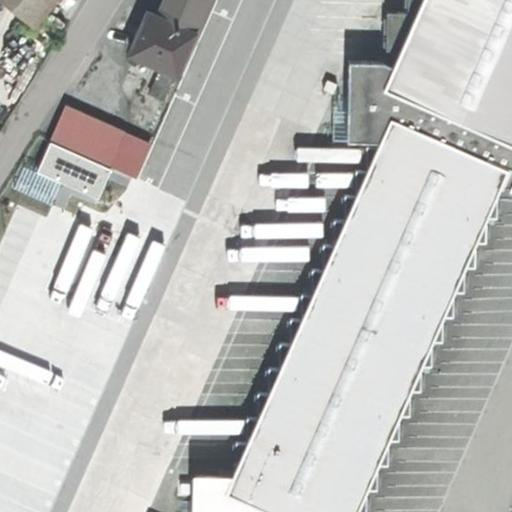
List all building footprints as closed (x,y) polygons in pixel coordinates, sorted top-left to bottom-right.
[(3,0),(32,23),(51,0),(3,0)] [(166,0),(159,16),(193,32),(207,0),(166,0)] [(511,0),(407,0),(407,11),(387,10),(386,59),(348,58),(346,139),(378,139),(377,145),(366,144),(365,163),(368,164),(366,169),(355,169),(354,187),(357,188),(355,194),(344,193),(344,212),(346,214),(344,218),(333,218),(333,236),(335,238),(333,243),(323,243),(322,262),(324,263),(322,267),(312,267),(311,286),(313,288),(311,293),(301,292),(300,311),(303,312),(300,318),(290,317),(290,335),(292,337),(289,342),(279,342),(278,360),(281,361),(278,366),(268,366),(267,385),(270,386),(267,391),(257,391),(256,409),(259,411),(256,416),(247,416),(246,435),(248,436),(246,441),(235,441),(235,459),(237,460),(231,476),(196,475),(195,511),(355,511),(356,511),(360,511),(366,511),(366,493),(363,491),(366,487),(377,487),(377,469),(374,467),(377,462),(388,462),(388,444),(385,442),(388,437),(399,438),(399,420),(395,417),(399,413),(410,413),(410,395),(407,393),(410,388),(420,388),(421,370),(418,368),(421,363),(431,363),(432,346),(428,343),(432,339),(442,339),(442,321),(439,319),(443,314),(453,314),(454,296),(450,294),(454,290),(464,290),(464,272),(460,269),(464,264),(474,265),(475,247),(472,244),(478,239),(486,240),(486,222),(483,220),(485,215),(496,216),(497,196),(494,196),(494,193),(511,193),(511,0)] [(159,16),(147,12),(129,53),(176,73),(193,32),(159,16)] [(66,105),(51,139),(109,165),(124,130),(66,105)]
